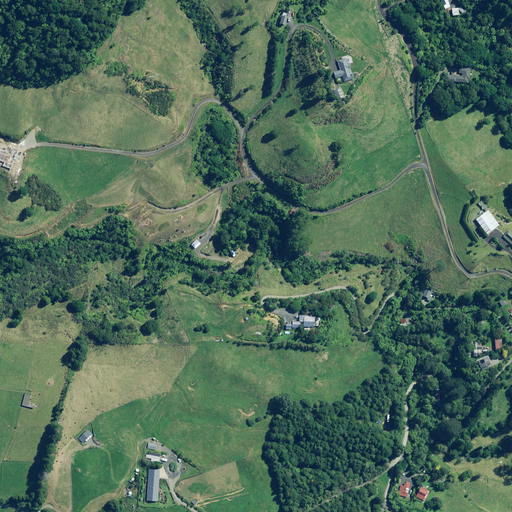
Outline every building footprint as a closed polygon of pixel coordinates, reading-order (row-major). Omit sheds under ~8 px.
[(441,0),(444,5),(446,9),(451,6),(448,0),(441,0)] [(289,13),(283,11),(280,23),(286,25),(288,17),(289,13)] [(348,63),(347,58),(338,61),(340,70),(334,72),(336,78),(343,76),(344,81),(353,78),(350,68),(351,68),(350,63),(348,63)] [(471,68),(460,67),(460,73),(463,73),(462,76),(448,75),(447,81),(468,82),(468,78),(471,79),(471,68)] [(344,97),(341,88),(334,90),(337,100),(341,98),(344,97)] [(488,210),(486,207),(487,207),(482,200),(478,203),(483,210),(484,209),(486,211),(488,210)] [(499,225),(488,210),(476,219),(487,234),(499,225)] [(511,233),(509,231),(503,237),(511,244),(511,233)] [(432,292),(426,289),(423,296),(428,298),(427,300),(430,301),(432,297),(431,296),(432,292)] [(314,317),(299,316),(299,321),(304,321),(303,327),(311,327),(311,326),(314,327),(314,317)] [(491,365),(488,357),(478,361),(481,371),(488,368),(488,366),(491,365)] [(22,405),(28,407),(34,408),(34,405),(28,403),(30,398),(31,395),(25,393),(24,397),(22,405)] [(159,480),(148,479),(147,501),(157,502),(159,480)] [(410,485),(405,484),(404,486),(401,485),(398,495),(407,497),(410,485)] [(430,491),(421,487),(416,497),(423,500),(426,495),(427,496),(430,491)]
